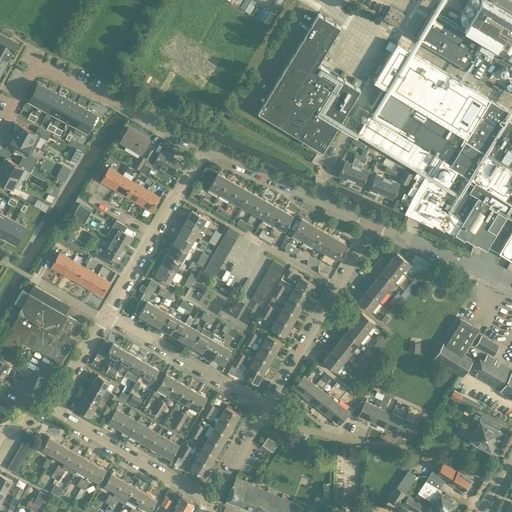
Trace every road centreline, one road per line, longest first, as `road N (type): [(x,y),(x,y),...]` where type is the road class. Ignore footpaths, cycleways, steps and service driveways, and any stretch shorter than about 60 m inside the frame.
road 1 (residential): [(269,408),(373,224)]
road 2 (residential): [(204,149),(33,67)]
road 3 (residential): [(269,408),(106,317)]
road 4 (residential): [(212,502),(52,409)]
road 5 (residential): [(373,224),(204,149)]
road 6 (residential): [(511,285),(373,224)]
road 7 (unknown): [(317,8),(241,106)]
